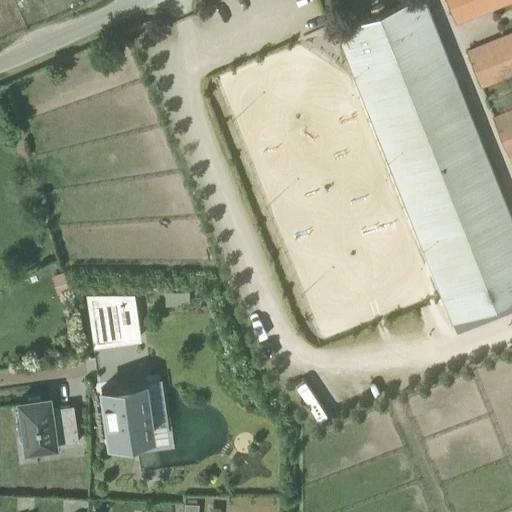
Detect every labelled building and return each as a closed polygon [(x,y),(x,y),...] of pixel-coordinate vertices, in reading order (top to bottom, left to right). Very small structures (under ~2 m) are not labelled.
[(372,8),(374,14),(336,29),(336,30),(343,45),(339,48),(343,56),(347,56),(441,294),(451,320),(511,296),(511,218),(425,0),(408,0),(385,10),(382,4),(372,8)] [(509,0),(446,0),(455,21),(509,0)] [(480,86),(511,72),(511,33),(466,51),(480,86)] [(506,153),(511,150),(511,110),(493,118),(506,153)] [(64,272),(53,276),(58,292),(69,288),(64,272)] [(179,292),(167,292),(167,293),(167,304),(179,304),(179,292)] [(116,293),(87,293),(94,344),(139,337),(133,293),(116,293)] [(153,434),(145,382),(100,388),(108,440),(153,434)] [(25,449),(39,447),(78,441),(73,404),(55,406),(56,408),(50,409),(49,395),(18,400),(20,411),(15,412),(19,439),(24,439),(25,449)]
